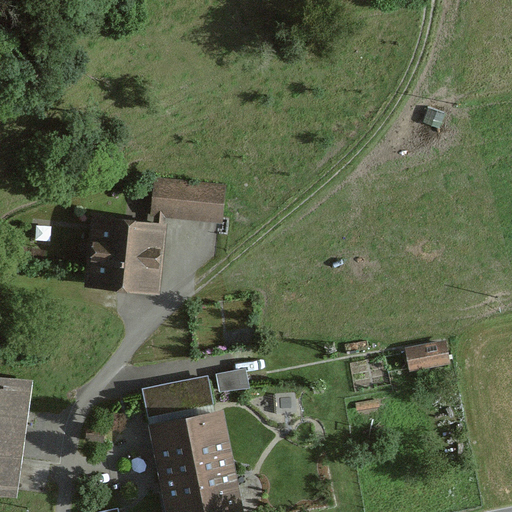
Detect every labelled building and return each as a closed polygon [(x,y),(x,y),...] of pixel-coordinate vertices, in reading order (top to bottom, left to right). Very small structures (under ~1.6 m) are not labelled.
[(224,189),(159,183),(156,215),(222,221),(224,189)] [(168,225),(97,220),(92,287),(163,292),(168,225)] [(449,343),(410,351),(414,372),(453,364),(449,343)] [(222,391),(253,387),(250,367),(219,370),(222,391)] [(215,376),(154,390),(161,421),(222,406),(215,376)] [(30,387),(0,383),(0,495),(16,497),(30,387)] [(246,511),(226,414),(156,429),(173,511),(246,511)]
